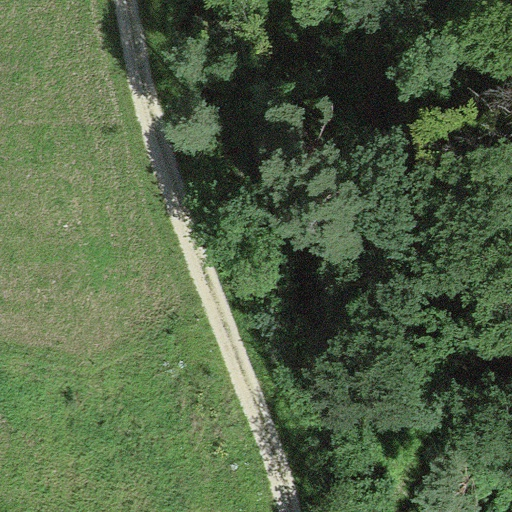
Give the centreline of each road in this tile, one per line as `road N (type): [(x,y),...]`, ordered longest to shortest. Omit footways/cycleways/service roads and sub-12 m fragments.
road 1 (track): [(367,511),(438,432),(432,142),(388,0)]
road 2 (track): [(277,511),(269,465),(197,289),(133,60),(125,0)]
road 3 (track): [(437,427),(511,183)]
